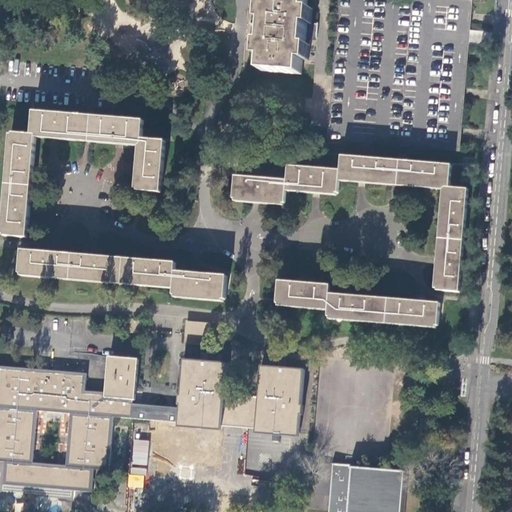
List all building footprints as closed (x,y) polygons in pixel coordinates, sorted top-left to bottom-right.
[(263,20),(261,20),(260,27),(264,28),(263,33),(259,34),(259,41),(261,41),(259,57),(262,58),(261,71),(301,74),(302,61),(305,61),(306,46),(307,44),(307,39),(310,39),(311,25),(308,25),(310,9),(307,9),(307,0),(267,0),(267,6),(264,5),(263,20)] [(464,0),(339,0),(328,140),(340,141),(460,151),(463,106),(469,37),(472,1),(464,0)] [(142,143),(143,134),(144,120),(30,110),(27,134),(37,134),(142,143)] [(37,134),(27,134),(14,132),(5,235),(28,237),(37,134)] [(142,143),(138,190),(161,192),(166,136),(143,134),(142,143)] [(342,156),(341,170),(340,178),(446,186),(455,187),(457,165),(342,156)] [(340,178),(341,170),(289,165),(288,180),(237,176),(235,198),(286,202),(287,188),(339,192),(340,178)] [(469,189),(455,187),(446,186),(437,290),(460,292),(469,189)] [(126,259),(23,250),(21,273),(124,282),(126,259)] [(228,276),(176,271),(177,263),(126,259),(124,282),(175,286),(174,295),(226,299),(228,276)] [(331,286),(279,281),(278,303),(330,308),(329,316),(439,325),(441,303),(331,294),(331,286)] [(128,330),(141,331),(142,318),(129,317),(128,330)] [(189,321),(188,332),(199,333),(200,322),(189,321)] [(199,333),(188,332),(187,343),(211,345),(212,323),(200,322),(199,333)] [(183,394),(180,394),(179,403),(182,404),(182,407),(143,403),(108,400),(108,392),(87,391),(88,374),(0,366),(0,460),(6,461),(4,484),(93,491),(95,468),(111,469),(115,415),(180,421),(180,422),(226,429),(228,427),(263,430),(262,436),(304,440),(310,373),(267,369),(262,398),(226,393),(229,364),(222,363),(223,354),(211,353),(210,362),(205,361),(186,360),(183,394)] [(111,356),(108,392),(108,400),(143,403),(146,359),(111,356)] [(128,488),(144,489),(149,440),(133,439),(128,488)] [(405,511),(408,473),(352,468),(352,466),(335,465),(330,511),(405,511)] [(15,503),(14,511),(15,511),(22,511),(24,504),(15,503)]
